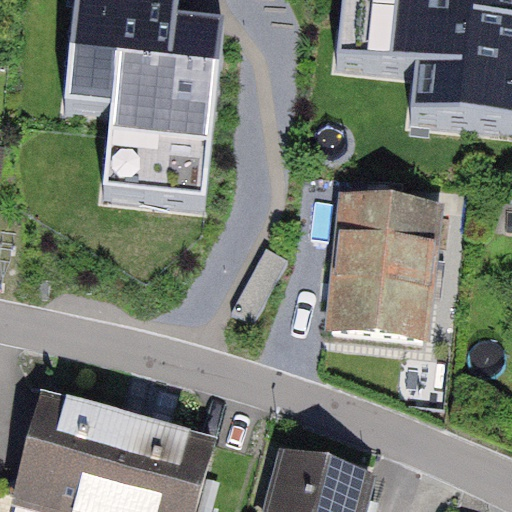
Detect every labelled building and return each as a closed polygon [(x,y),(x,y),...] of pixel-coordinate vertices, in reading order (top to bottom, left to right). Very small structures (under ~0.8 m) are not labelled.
[(181,0),(78,0),(68,88),(119,94),(110,173),(158,179),(155,207),(207,213),(227,37),(178,31),(181,0)] [(511,0),(346,0),(344,21),(375,24),(370,71),(449,80),(443,130),(511,137),(511,0)] [(442,223),(354,215),(341,347),(429,355),(442,223)] [(290,266),(269,256),(237,319),(258,330),(290,266)] [(48,407),(21,511),(236,511),(250,457),(48,407)] [(363,511),(370,487),(290,468),(279,511),(363,511)]
